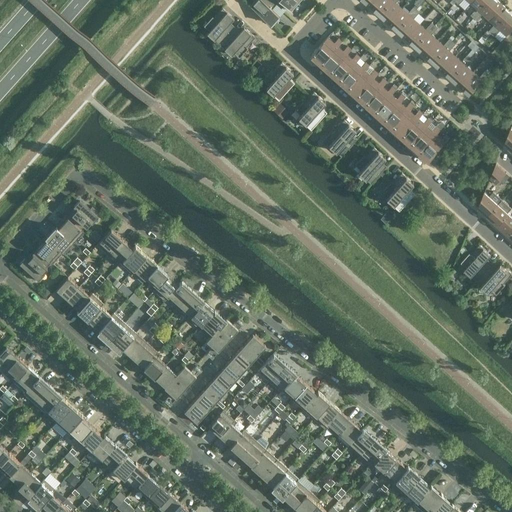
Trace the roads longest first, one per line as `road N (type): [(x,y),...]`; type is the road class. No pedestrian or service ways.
road 1 (residential): [(511,510),(78,175)]
road 2 (residential): [(511,255),(288,52)]
road 3 (residential): [(202,456),(0,272)]
road 4 (residential): [(0,305),(187,470)]
road 5 (residential): [(452,99),(342,0)]
road 6 (trunk): [(0,92),(82,0)]
